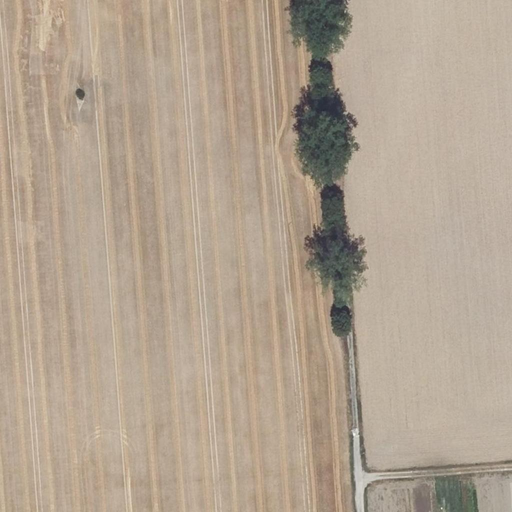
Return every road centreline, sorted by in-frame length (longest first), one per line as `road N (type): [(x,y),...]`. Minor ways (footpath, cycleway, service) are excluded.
road 1 (track): [(361,511),(342,242)]
road 2 (track): [(358,479),(511,467)]
